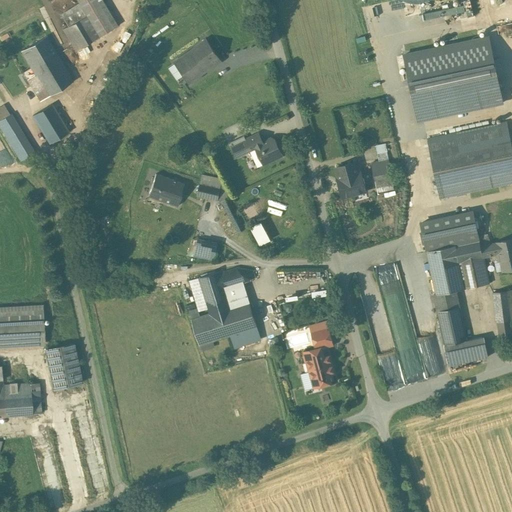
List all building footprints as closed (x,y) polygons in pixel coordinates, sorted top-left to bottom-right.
[(118,25),(103,0),(78,0),(80,2),(87,15),(99,36),(118,25)] [(68,26),(87,15),(80,2),(61,14),(68,26)] [(443,9),(444,16),(429,19),(429,22),(468,16),(466,4),(434,9),(434,10),(443,9)] [(76,50),(99,36),(87,15),(68,26),(63,29),(76,50)] [(182,56),(196,77),(221,61),(207,40),(206,41),(200,33),(180,46),(186,54),(182,56)] [(32,66),(33,68),(57,54),(46,35),(22,49),(32,66)] [(403,58),(416,117),(502,98),(489,39),(403,58)] [(181,87),(196,77),(182,56),(186,54),(180,46),(162,59),(181,87)] [(49,95),(72,81),(57,54),(33,68),(49,95)] [(40,100),(49,95),(33,68),(32,66),(23,71),(40,100)] [(52,103),(33,114),(49,142),(68,131),(52,103)] [(0,118),(0,126),(20,160),(33,153),(10,113),(0,118)] [(428,139),(433,161),(511,143),(506,122),(428,139)] [(250,150),(256,147),(263,143),(258,134),(246,141),(250,150)] [(263,143),(256,147),(265,165),(283,156),(275,140),(271,139),(263,143)] [(379,159),(389,159),(388,143),(378,144),(379,159)] [(511,143),(433,161),(441,198),(511,181),(511,143)] [(375,181),(393,178),(390,161),(372,164),(375,181)] [(361,173),(339,180),(344,198),(366,192),(361,173)] [(174,183),(175,180),(156,174),(148,196),(177,207),(184,187),(174,183)] [(204,175),(202,184),(220,189),(222,180),(204,175)] [(200,184),(197,195),(218,201),(220,189),(202,184),(200,184)] [(229,198),(222,201),(238,233),(248,229),(241,216),(238,217),(229,198)] [(263,244),(275,239),(266,220),(254,226),(263,244)] [(428,251),(438,294),(457,290),(490,282),(484,257),(498,254),(500,261),(502,261),(505,271),(511,269),(511,238),(491,244),(490,239),(481,241),(480,240),(457,245),(454,245),(449,223),(424,229),(429,251),(428,251)] [(198,241),(195,257),(215,261),(215,259),(217,249),(218,244),(198,241)] [(209,308),(211,314),(230,308),(224,287),(243,281),(254,278),(253,271),(237,268),(220,274),(219,272),(189,281),(199,311),(209,308)] [(387,338),(435,326),(434,321),(430,322),(426,306),(422,307),(419,293),(407,296),(407,297),(385,303),(382,289),(374,291),(371,279),(374,278),(372,270),(358,273),(381,363),(393,360),(387,338)] [(230,308),(249,302),(243,281),(224,287),(230,308)] [(436,294),(447,345),(451,365),(490,357),(485,336),(469,340),(457,290),(438,294),(436,294)] [(511,306),(510,290),(494,292),(498,322),(499,322),(501,336),(511,334),(511,306)] [(230,308),(211,314),(192,320),(199,344),(257,327),(249,302),(230,308)] [(43,307),(0,308),(0,342),(45,340),(43,307)] [(310,325),(312,332),(328,327),(326,321),(310,325)] [(312,332),(317,349),(327,346),(327,347),(332,345),(328,327),(312,332)] [(73,343),(46,349),(54,388),(82,382),(73,343)] [(317,349),(305,352),(306,354),(304,356),(306,361),(308,362),(310,371),(332,366),(327,347),(327,346),(317,349)] [(336,381),(332,366),(310,371),(312,377),(311,379),(312,384),(314,385),(315,387),(336,381)] [(39,383),(30,384),(32,414),(42,413),(39,383)] [(30,384),(2,386),(4,416),(32,414),(30,384)] [(74,439),(57,444),(60,452),(76,447),(74,439)]
